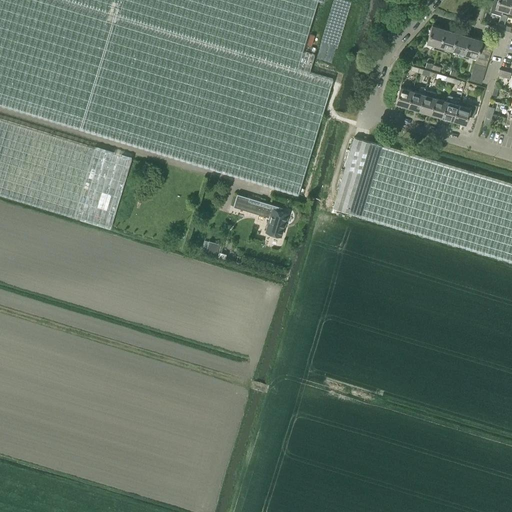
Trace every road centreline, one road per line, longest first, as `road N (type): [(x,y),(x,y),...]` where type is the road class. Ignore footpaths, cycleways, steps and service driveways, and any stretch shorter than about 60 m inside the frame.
road 1 (unknown): [(0,106),(277,189)]
road 2 (track): [(266,388),(0,308)]
road 3 (residential): [(367,112),(511,156)]
road 4 (residential): [(367,112),(384,55),(433,0)]
